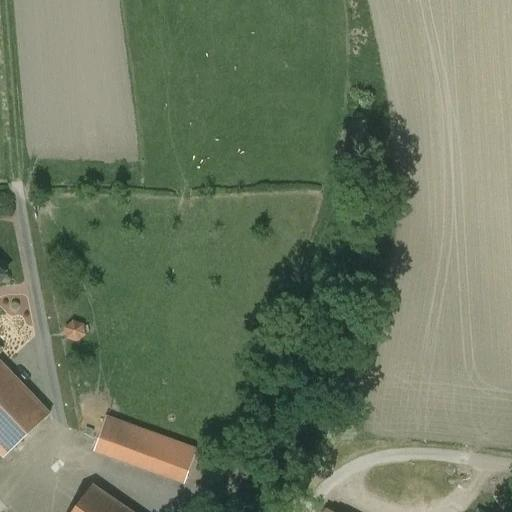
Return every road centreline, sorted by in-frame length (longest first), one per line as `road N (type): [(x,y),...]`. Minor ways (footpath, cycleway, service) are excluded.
road 1 (track): [(1,0),(17,182),(61,420),(48,448),(0,493)]
road 2 (track): [(511,466),(388,456),(347,468),(311,511)]
